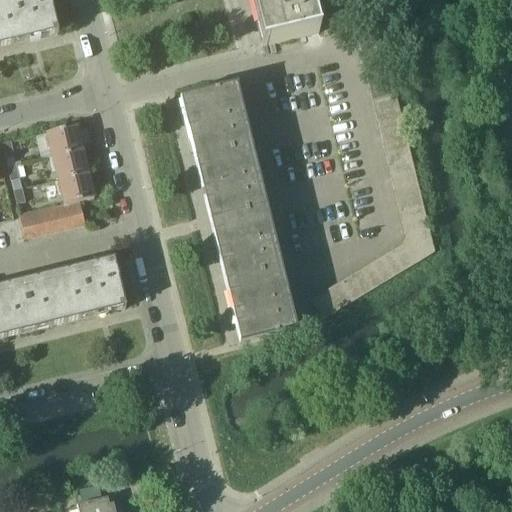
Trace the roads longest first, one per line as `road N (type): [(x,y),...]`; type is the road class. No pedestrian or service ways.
road 1 (unclassified): [(107,92),(175,367)]
road 2 (tertiary): [(268,511),(396,432),(511,383)]
road 3 (residential): [(0,411),(175,367)]
road 4 (unclassified): [(175,367),(215,511)]
